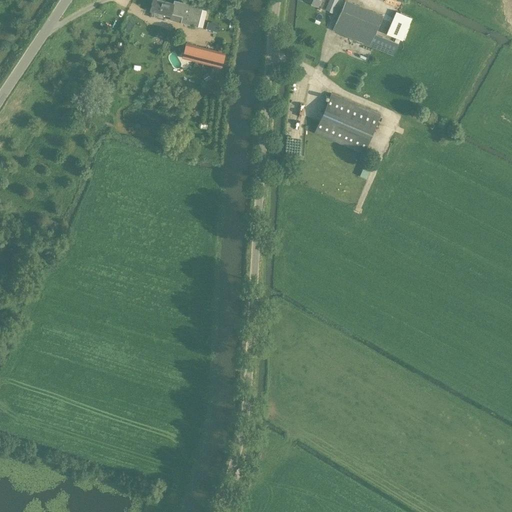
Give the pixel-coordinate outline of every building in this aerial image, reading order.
[(152,0),(150,11),(170,16),(169,20),(197,27),(202,7),(174,0),(173,0),(173,3),(158,0),(152,0)] [(329,0),(327,9),(336,11),(338,0),(329,0)] [(344,0),(332,30),(393,55),(398,43),(375,34),(382,15),(346,0),(344,0)] [(396,11),(386,34),(402,40),(411,18),(396,11)] [(185,43),(182,57),(221,67),(224,53),(185,43)] [(314,132),(363,153),(380,115),(331,94),(314,132)] [(364,164),(360,174),(368,177),(372,166),(364,164)] [(58,229),(48,224),(46,229),(56,234),(58,229)]
